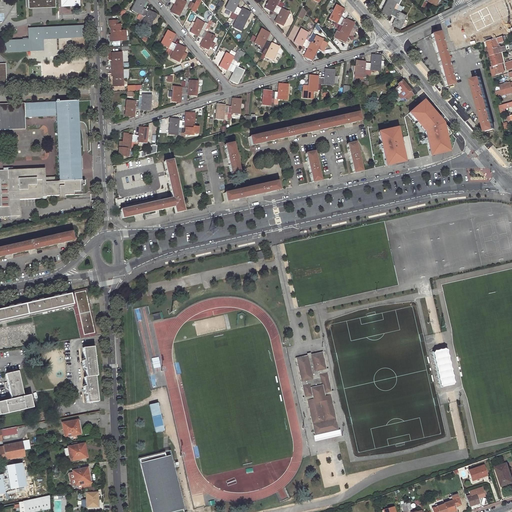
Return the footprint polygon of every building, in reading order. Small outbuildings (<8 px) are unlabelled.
[(54,0),(26,0),(27,8),(55,7),(54,0)] [(135,0),(130,10),(141,16),(146,6),(147,5),(144,3),(144,2),(140,0),(135,0)] [(178,14),(185,1),(183,0),(172,0),(171,1),(174,3),(171,9),(175,11),(174,12),(178,14)] [(228,0),(225,8),(232,12),(230,17),(233,18),(238,8),(235,7),(239,0),(238,0),(228,0)] [(267,0),(264,8),(268,10),(268,9),(275,13),(280,3),(277,2),(277,0),(267,0)] [(393,0),(386,0),(381,11),(384,13),(385,12),(392,16),(398,4),(395,2),(395,1),(393,0)] [(282,25),(289,12),(281,8),(283,5),(280,3),(275,13),(278,14),(275,20),(279,22),(278,23),(282,25)] [(399,28),(406,15),(399,12),(402,6),(398,4),(392,16),(395,17),(392,23),(396,25),(396,26),(399,28)] [(336,5),(329,18),(336,22),(334,27),(337,28),(342,18),(340,16),(343,10),(338,8),(339,7),(336,5)] [(149,28),(155,15),(152,13),(151,14),(146,12),(149,7),(146,6),(141,16),(144,17),(140,24),(149,28)] [(302,18),(305,12),(301,7),(297,15),(302,18)] [(242,26),(249,12),(246,11),(245,12),(238,8),(233,18),(236,20),(235,22),(242,26)] [(469,39),(488,34),(487,30),(490,29),(491,33),(510,28),(509,23),(511,22),(511,10),(452,27),(455,38),(456,38),(457,42),(466,40),(465,36),(468,35),(469,39)] [(342,18),(337,28),(333,36),(344,42),(348,34),(351,27),(354,22),(350,20),(350,22),(342,18)] [(197,19),(190,32),(193,34),(194,33),(201,36),(206,25),(204,24),(204,23),(197,19)] [(125,37),(125,30),(120,31),(120,24),(116,24),(116,20),(108,21),(109,25),(110,25),(111,37),(110,38),(110,41),(121,41),(120,37),(125,37)] [(215,35),(207,31),(210,26),(207,24),(206,25),(201,36),(204,38),(201,44),(205,46),(204,47),(208,49),(210,45),(212,41),(215,35)] [(3,52),(43,50),(43,39),(84,37),(83,25),(28,28),(28,39),(3,40),(3,52)] [(261,29),(254,43),(261,46),(259,51),(262,53),(267,42),(265,41),(268,34),(264,32),(264,31),(261,29)] [(297,43),(304,47),(310,36),(307,35),(308,33),(300,29),(293,42),(297,44),(297,43)] [(166,31),(160,44),(170,50),(176,39),(172,38),(173,36),(169,34),(170,33),(166,31)] [(431,33),(438,60),(445,85),(453,83),(446,57),(439,31),(431,33)] [(486,40),(489,54),(499,51),(504,50),(503,45),(498,46),(497,43),(503,41),(502,40),(506,39),(505,35),(486,40)] [(311,60),(318,46),(312,44),(314,40),(312,39),(313,38),(310,36),(304,47),(307,48),(304,55),(308,56),(307,58),(311,60)] [(177,62),(184,49),(181,47),(181,48),(176,46),(178,41),(176,39),(170,50),(173,51),(170,58),(177,62)] [(267,42),(262,53),(265,54),(264,56),(272,60),(279,46),(276,45),(275,46),(267,42)] [(494,64),(502,62),(499,51),(489,54),(492,64),(494,64)] [(122,69),(121,52),(111,52),(112,65),(111,65),(111,69),(122,69)] [(223,66),(230,70),(235,60),(232,58),(233,56),(225,53),(218,65),(222,67),(223,66)] [(235,60),(230,70),(233,72),(230,78),(233,80),(233,81),(237,83),(243,70),(237,66),(239,62),(237,61),(240,55),(238,54),(235,60)] [(378,70),(379,56),(375,56),(375,57),(371,56),(370,63),(367,63),(366,75),(369,75),(369,69),(378,70)] [(355,60),(354,75),(363,76),(363,75),(366,75),(367,63),(359,62),(359,61),(355,60)] [(496,72),(504,70),(502,62),(494,64),(495,68),(496,72)] [(87,77),(86,66),(71,67),(72,77),(87,77)] [(113,85),(123,85),(122,69),(111,69),(111,73),(112,73),(113,85)] [(331,85),(333,71),(329,70),(328,71),(324,71),(324,78),(320,77),(320,84),(331,85)] [(319,89),(320,84),(320,77),(313,77),(313,76),(309,75),(308,86),(303,85),(302,97),(312,98),(312,90),(316,91),(316,89),(319,89)] [(479,76),(471,78),(485,129),(494,127),(479,76)] [(195,95),(197,80),(188,79),(188,81),(186,81),(186,77),(185,77),(185,81),(184,93),(191,94),(191,95),(195,95)] [(496,94),(511,89),(511,80),(500,83),(501,87),(495,89),(496,94)] [(181,87),(172,86),(171,100),(175,100),(175,99),(180,99),(180,93),(184,93),(185,81),(181,81),(181,87)] [(394,90),(404,101),(409,100),(414,95),(402,81),(397,85),(398,86),(394,90)] [(285,99),(286,84),(283,84),(282,86),(278,85),(277,92),(274,91),(273,103),(276,104),(277,98),(285,99)] [(273,103),(274,91),(266,91),(266,89),(263,89),(261,104),(270,105),(270,103),(273,103)] [(149,110),(150,95),(142,94),(141,102),(138,101),(137,108),(144,109),(144,110),(149,110)] [(238,114),(239,99),(236,99),(235,100),(231,99),(230,106),(227,106),(226,118),(229,118),(230,113),(238,114)] [(126,100),(125,115),(129,115),(129,114),(133,114),(134,108),(137,108),(138,101),(126,100)] [(64,196),(81,196),(81,187),(84,186),(84,182),(80,182),(77,101),(23,103),(23,115),(55,114),(58,179),(54,179),(44,179),(44,175),(44,169),(12,170),(2,171),(0,170),(0,217),(18,216),(18,200),(45,199),(45,197),(59,196),(59,199),(64,198),(64,196)] [(425,132),(430,156),(451,151),(455,139),(423,101),(409,113),(425,132)] [(0,129),(24,128),(23,115),(23,103),(0,103),(0,129)] [(216,104),(215,119),(226,120),(226,118),(227,106),(220,105),(220,104),(216,104)] [(358,112),(249,137),(251,145),(360,121),(358,112)] [(192,127),(194,114),(190,114),(189,115),(185,114),(185,121),(181,121),(180,133),(185,134),(185,135),(191,136),(191,134),(196,134),(197,128),(192,127)] [(170,119),(168,134),(177,134),(177,138),(180,138),(180,133),(181,121),(174,120),(174,119),(170,119)] [(146,143),(148,128),(143,128),(143,129),(139,128),(138,135),(135,134),(134,147),(137,147),(138,142),(146,143)] [(127,148),(129,149),(131,149),(131,147),(134,147),(135,134),(127,134),(127,133),(123,132),(123,141),(122,147),(119,147),(118,155),(126,156),(126,155),(127,148)] [(376,137),(383,166),(404,162),(397,132),(376,137)] [(362,170),(356,142),(347,144),(353,172),(362,170)] [(233,144),(225,146),(233,173),(241,171),(233,144)] [(306,154),(312,182),(320,180),(314,152),(306,154)] [(183,211),(172,160),(164,162),(172,198),(120,210),(122,218),(174,206),(175,213),(183,211)] [(227,201),(279,189),(278,181),(225,193),(227,201)] [(71,230),(0,246),(0,255),(73,239),(71,230)] [(86,290),(74,292),(83,334),(95,332),(89,305),(91,304),(90,302),(89,302),(86,290)] [(72,304),(80,338),(95,336),(95,332),(83,334),(74,292),(70,293),(72,304)] [(7,307),(0,308),(0,319),(68,305),(69,309),(73,308),(72,304),(70,293),(64,295),(64,293),(60,294),(60,295),(57,296),(57,295),(52,296),(53,297),(42,300),(41,298),(37,299),(37,300),(34,301),(34,300),(30,301),(30,302),(19,305),(19,303),(14,304),(14,305),(11,306),(11,305),(7,306),(7,307)] [(94,347),(83,348),(84,360),(82,360),(83,368),(85,368),(86,377),(84,377),(85,386),(83,386),(84,394),(86,394),(87,402),(98,400),(95,375),(97,374),(94,347)] [(313,433),(337,428),(328,389),(330,389),(321,350),(294,356),(303,395),(305,395),(313,433)] [(11,400),(0,402),(0,415),(33,408),(30,396),(24,397),(18,372),(5,374),(7,383),(5,383),(6,388),(8,388),(11,400)] [(157,403),(150,404),(156,432),(163,431),(157,403)] [(62,422),(65,435),(81,432),(82,431),(79,418),(62,422)] [(0,432),(1,437),(16,434),(15,427),(0,429),(0,432)] [(5,460),(25,456),(23,450),(28,449),(27,446),(29,446),(28,440),(22,442),(3,445),(3,447),(5,460)] [(83,443),(68,445),(71,459),(85,456),(83,443)] [(139,457),(151,511),(166,511),(183,508),(171,454),(166,455),(166,451),(139,457)] [(511,476),(507,462),(495,466),(502,485),(511,481),(511,476)] [(483,464),(468,469),(471,479),(486,474),(483,464)] [(87,466),(73,469),(76,483),(90,481),(87,466)] [(468,490),(470,495),(475,493),(476,494),(483,492),(481,486),(468,490)] [(86,505),(97,505),(97,491),(86,491),(86,498),(81,498),(81,503),(83,505),(86,505)] [(466,496),(468,505),(478,502),(476,494),(475,493),(470,495),(466,496)] [(454,498),(443,502),(444,503),(446,511),(448,511),(455,510),(454,505),(460,503),(457,494),(454,495),(454,498)] [(49,496),(19,502),(19,511),(33,511),(49,509),(49,496)] [(432,511),(446,511),(444,503),(439,504),(438,502),(436,502),(436,503),(436,504),(434,505),(435,506),(431,507),(432,511)]
